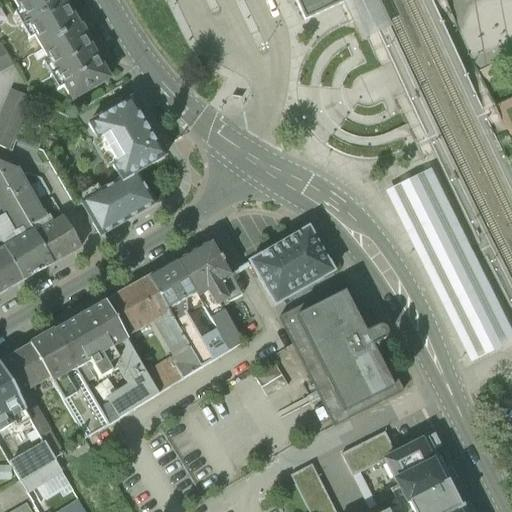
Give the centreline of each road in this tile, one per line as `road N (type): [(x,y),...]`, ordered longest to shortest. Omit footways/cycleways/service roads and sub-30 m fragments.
road 1 (tertiary): [(511,509),(363,236),(337,210),(244,152)]
road 2 (tertiary): [(244,152),(173,96),(106,0)]
road 3 (tertiary): [(244,152),(197,212),(101,269)]
road 4 (residential): [(0,158),(49,178),(101,269)]
